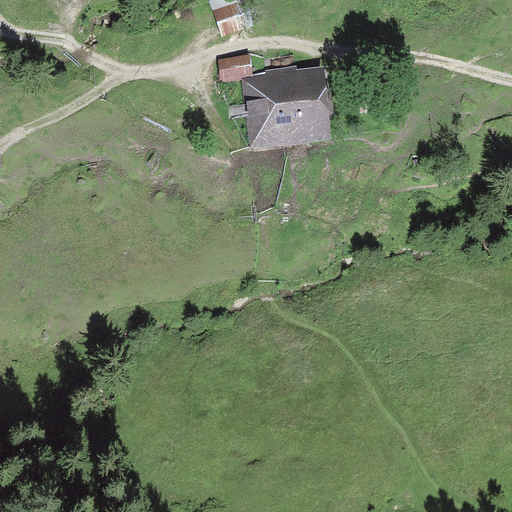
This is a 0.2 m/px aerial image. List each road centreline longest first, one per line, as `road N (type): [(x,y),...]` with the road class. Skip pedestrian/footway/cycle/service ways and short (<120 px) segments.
road 1 (track): [(472,511),(418,458),(347,351),(271,303),(256,183),(228,134),(170,65)]
road 2 (track): [(511,81),(416,56),(273,42),(128,71)]
road 3 (track): [(128,71),(0,149)]
road 4 (track): [(128,71),(0,24)]
